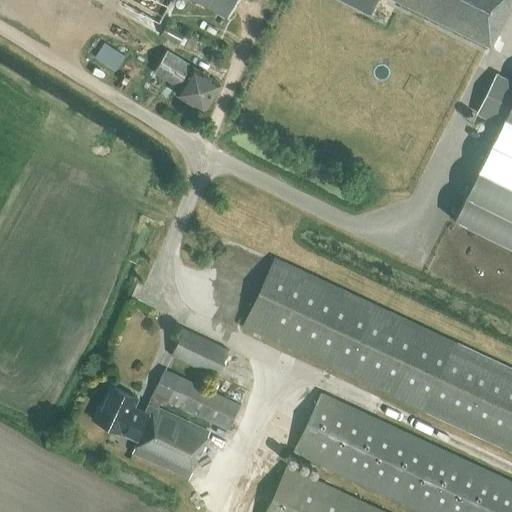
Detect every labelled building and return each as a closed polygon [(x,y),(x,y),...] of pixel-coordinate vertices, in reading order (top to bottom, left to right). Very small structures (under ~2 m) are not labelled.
[(195,0),(228,17),(236,0),(195,0)] [(511,0),(342,0),(370,14),(376,0),(394,0),(490,48),(511,4),(511,0)] [(182,33),(183,31),(167,22),(160,33),(188,50),(194,40),(182,33)] [(123,57),(103,44),(94,58),(115,71),(123,57)] [(187,65),(165,51),(152,71),(175,85),(187,65)] [(218,83),(191,67),(175,93),(203,110),(218,83)] [(501,125),(454,219),(511,248),(511,83),(495,75),(477,113),(501,125)] [(511,369),(275,259),(244,326),(511,450),(511,369)] [(231,350),(183,327),(171,354),(219,376),(231,350)] [(102,400),(99,398),(92,414),(138,435),(132,449),(188,474),(208,430),(155,406),(158,401),(166,404),(168,399),(230,427),(241,402),(164,367),(142,414),(131,409),(137,395),(110,383),(102,400)] [(511,511),(511,481),(320,390),(292,448),(426,511),(511,511)] [(387,511),(285,463),(261,511),(387,511)]
